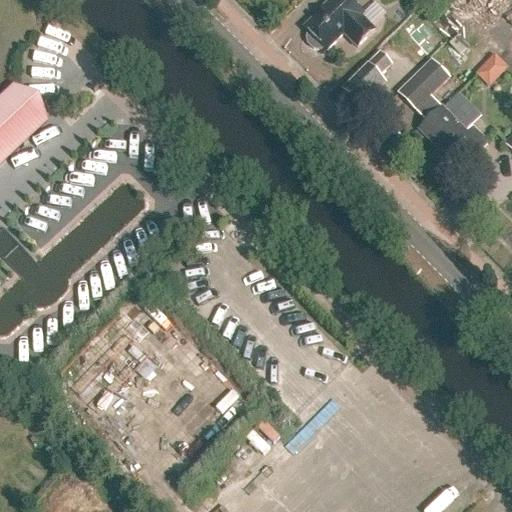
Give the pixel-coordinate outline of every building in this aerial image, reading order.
[(333,0),(323,11),(323,12),(304,31),(310,36),(307,38),(307,42),(308,46),(314,51),(317,53),(321,52),(323,50),(327,53),(344,37),(357,50),(375,33),(361,19),(364,17),(346,0),(333,0)] [(392,68),(381,56),(344,92),(359,108),(370,98),(372,100),(386,86),(380,80),(392,68)] [(489,90),(508,70),(494,57),(475,76),(489,90)] [(431,100),(449,83),(431,64),(398,96),(416,115),(427,126),(442,111),(431,100)] [(4,99),(0,102),(0,170),(38,135),(36,134),(47,123),(17,91),(6,101),(4,99)] [(459,173),(488,145),(472,130),(466,135),(442,111),(427,126),(420,133),(459,173)] [(123,412),(139,393),(108,367),(92,387),(123,412)] [(196,403),(212,419),(234,397),(218,381),(196,403)]
